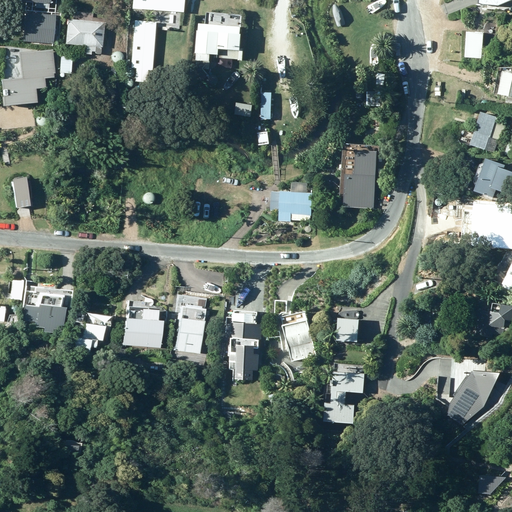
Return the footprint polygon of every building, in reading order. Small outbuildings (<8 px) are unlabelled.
[(132,0),(132,8),(184,12),(184,0),(132,0)] [(511,9),(511,0),(482,0),(482,3),(484,3),(484,8),(511,9)] [(55,15),(25,13),(23,41),(53,43),(55,15)] [(104,22),(66,19),(64,44),(86,45),(86,54),(91,54),(91,51),(96,52),(96,54),(100,54),(101,47),(103,47),(104,22)] [(243,27),(200,24),(200,31),(199,30),(197,53),(198,53),(198,60),(211,61),(212,54),(220,55),(221,49),(243,51),(244,35),(243,34),(243,27)] [(147,69),(153,69),(155,26),(134,25),(131,69),(135,69),(135,85),(146,85),(147,69)] [(469,32),(468,58),(498,59),(499,49),(485,49),(486,34),(469,32)] [(44,95),(43,85),(55,84),(51,52),(17,57),(21,84),(0,86),(0,102),(1,114),(35,110),(34,96),(44,95)] [(60,56),(59,76),(64,77),(64,73),(71,73),(72,57),(60,56)] [(511,102),(511,73),(510,73),(511,72),(511,69),(510,67),(508,67),(507,68),(506,71),(507,72),(506,72),(501,94),(509,95),(508,101),(511,102)] [(112,68),(111,80),(120,80),(121,68),(112,68)] [(385,85),(386,74),(378,73),(376,84),(385,85)] [(275,91),(263,90),(261,120),(274,121),(275,91)] [(368,92),(368,106),(388,106),(388,92),(368,92)] [(236,116),(253,117),(254,105),(237,104),(236,116)] [(484,112),(472,145),(495,153),(499,140),(501,141),(507,125),(498,123),(500,118),(484,112)] [(359,150),(357,175),(348,174),(346,201),(376,203),(379,151),(359,150)] [(479,162),(453,155),(450,167),(475,173),(479,162)] [(500,184),(511,188),(511,167),(490,159),(479,191),(496,198),(500,184)] [(15,213),(30,209),(25,183),(10,186),(15,213)] [(314,193),(273,191),(272,211),(281,211),(280,221),(293,222),(293,219),(313,220),(314,193)] [(464,217),(462,223),(469,225),(466,237),(490,243),(495,225),(507,228),(509,222),(506,221),(507,218),(497,215),(498,214),(484,210),(483,213),(482,213),(483,207),(474,205),(470,219),(464,217)] [(511,289),(511,253),(510,253),(496,279),(505,284),(505,286),(511,289)] [(21,300),(23,281),(12,280),(11,300),(21,300)] [(481,310),(478,335),(494,338),(494,335),(504,336),(505,329),(507,329),(509,320),(511,320),(511,305),(497,304),(495,312),(481,310)] [(66,308),(39,305),(39,308),(25,306),(24,320),(36,322),(36,327),(45,328),(44,332),(63,334),(66,308)] [(158,321),(159,313),(148,312),(148,308),(128,307),(127,319),(125,319),(123,345),(160,348),(163,321),(158,321)] [(180,318),(176,351),(201,354),(205,322),(180,318)] [(341,319),(340,341),(361,342),(363,320),(341,319)] [(286,327),(294,362),(318,356),(311,321),(286,327)] [(234,380),(265,378),(262,322),(230,324),(234,380)] [(75,351),(90,353),(90,348),(96,349),(97,341),(103,342),(106,326),(84,323),(82,339),(77,338),(75,351)] [(336,372),(334,403),(327,403),(326,422),(356,425),(358,406),(348,405),(350,392),(366,393),(367,375),(336,372)] [(453,404),(449,419),(465,427),(491,407),(506,379),(480,376),(474,376),(456,399),(453,404)] [(153,385),(161,385),(161,377),(153,377),(153,385)] [(480,477),(480,495),(491,496),(508,477),(502,477),(480,477)]
